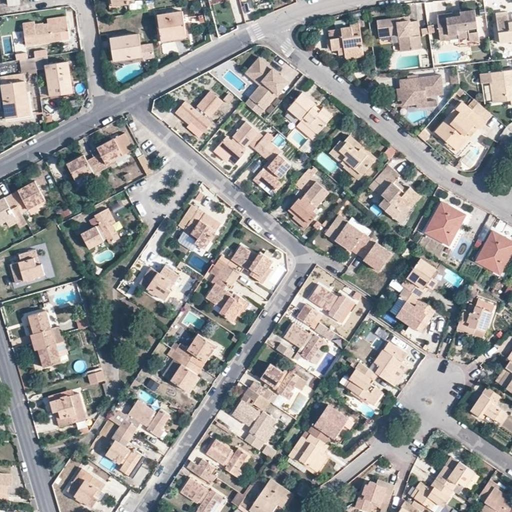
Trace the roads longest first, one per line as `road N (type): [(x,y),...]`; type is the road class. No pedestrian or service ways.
road 1 (residential): [(141,511),(302,261),(125,101)]
road 2 (residential): [(263,29),(439,177),(493,203)]
road 3 (residential): [(46,511),(0,352)]
road 4 (residential): [(125,101),(263,29)]
road 5 (residential): [(434,413),(453,379),(429,370),(387,442)]
